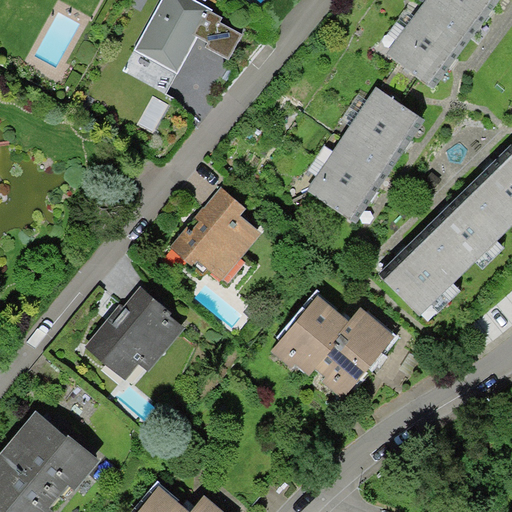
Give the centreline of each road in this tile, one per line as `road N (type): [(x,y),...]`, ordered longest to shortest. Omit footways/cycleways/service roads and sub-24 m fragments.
road 1 (residential): [(0,374),(325,0)]
road 2 (residential): [(511,349),(395,424),(300,511)]
